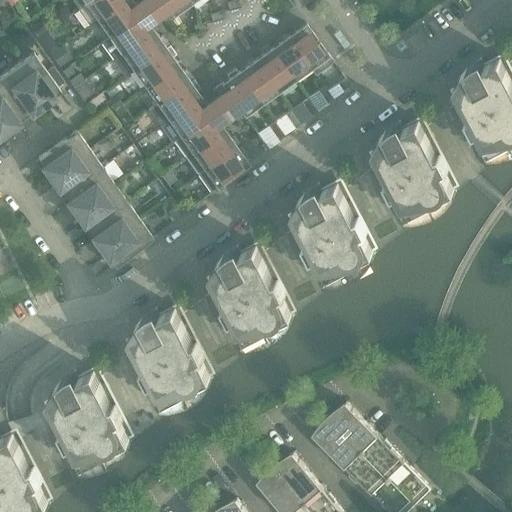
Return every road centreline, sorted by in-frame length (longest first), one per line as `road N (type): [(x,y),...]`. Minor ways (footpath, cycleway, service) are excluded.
road 1 (residential): [(97,309),(117,302),(399,82)]
road 2 (residential): [(97,309),(9,172),(0,179)]
